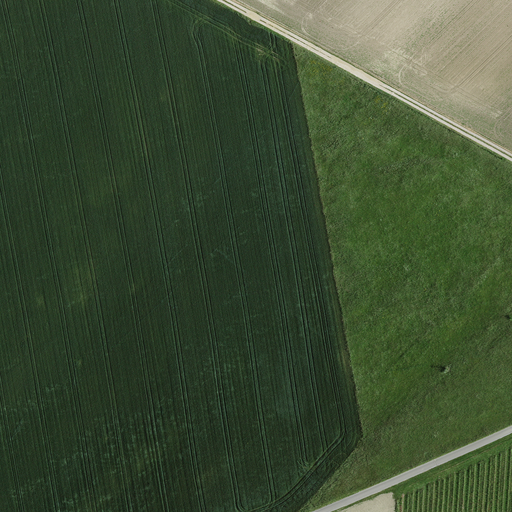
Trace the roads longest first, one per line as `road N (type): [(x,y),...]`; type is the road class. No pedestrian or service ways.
road 1 (track): [(223,0),(511,159)]
road 2 (residential): [(511,430),(313,511)]
